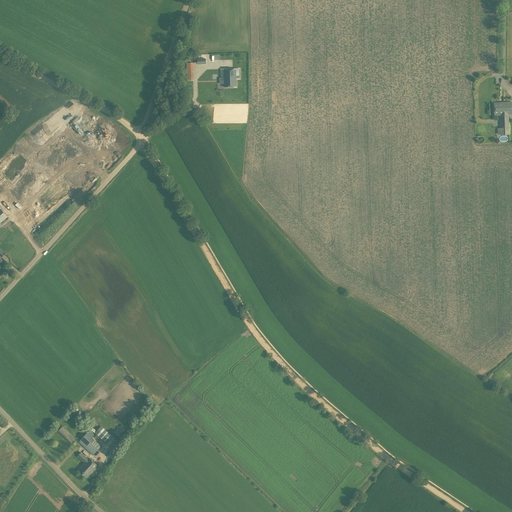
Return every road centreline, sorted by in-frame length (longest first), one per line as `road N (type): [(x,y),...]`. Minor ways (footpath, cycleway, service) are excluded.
road 1 (track): [(467,511),(337,416),(259,338),(141,142)]
road 2 (unclassified): [(0,297),(143,139)]
road 3 (unclassified): [(138,135),(0,55)]
road 4 (unclassified): [(138,135),(189,0)]
road 5 (unclassified): [(102,511),(0,409)]
